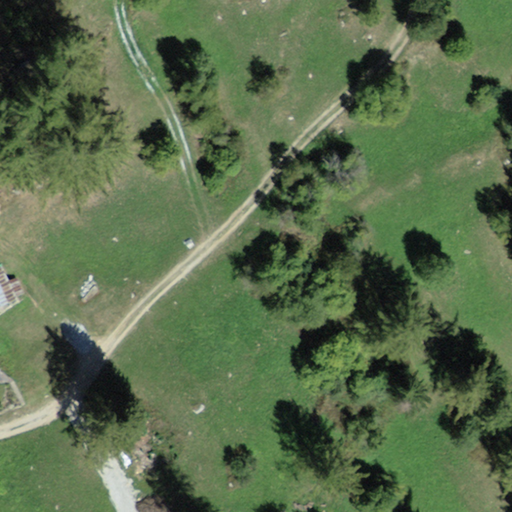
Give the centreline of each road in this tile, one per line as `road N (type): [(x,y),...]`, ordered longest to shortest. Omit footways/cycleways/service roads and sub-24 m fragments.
road 1 (track): [(0,420),(52,401),(230,219),(412,0)]
road 2 (track): [(230,219),(196,155),(141,0)]
